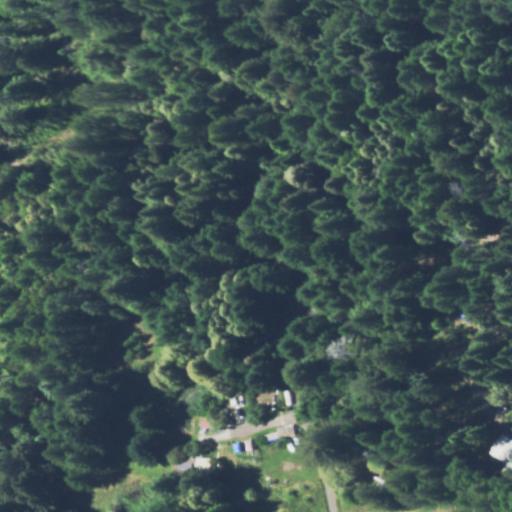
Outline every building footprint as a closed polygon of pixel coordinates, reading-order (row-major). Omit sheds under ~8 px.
[(234,407),(244,405),(246,415),(237,418),(234,407)] [(201,421),(215,419),(216,428),(202,430),(201,421)] [(278,430),(293,427),(295,438),(268,443),(267,437),(279,435),(278,430)] [(183,464),(197,464),(197,473),(183,473),(183,464)] [(388,492),(379,485),(385,478),(394,484),(388,492)]
